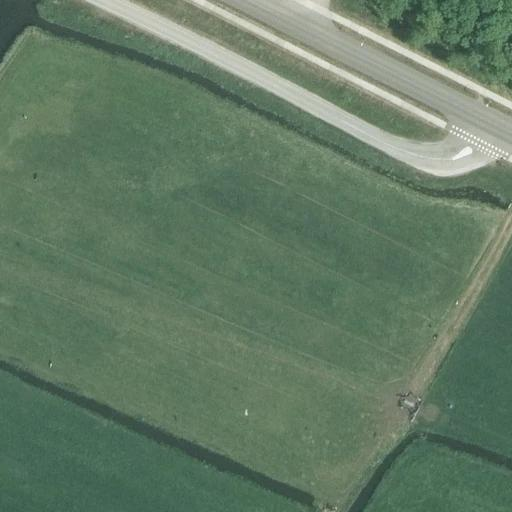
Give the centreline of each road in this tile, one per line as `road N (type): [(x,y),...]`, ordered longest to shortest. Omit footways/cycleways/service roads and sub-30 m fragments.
road 1 (unclassified): [(480,121),(462,156),(433,162),(90,0)]
road 2 (track): [(329,511),(511,215)]
road 3 (tertiary): [(480,121),(245,0)]
